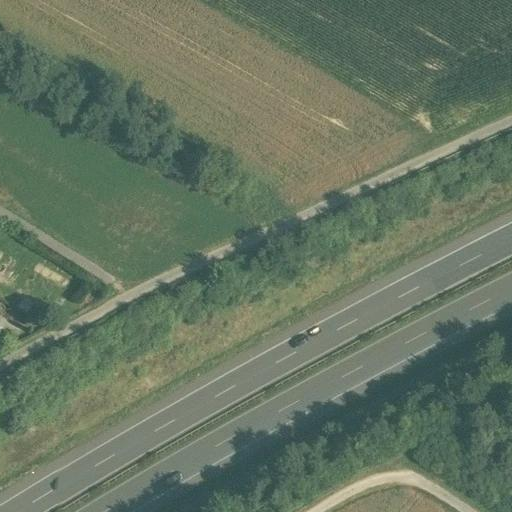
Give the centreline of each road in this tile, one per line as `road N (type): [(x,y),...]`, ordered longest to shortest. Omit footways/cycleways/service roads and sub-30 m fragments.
road 1 (track): [(511,129),(133,299),(0,371)]
road 2 (motorway): [(511,254),(258,386),(54,511)]
road 3 (motorway): [(133,511),(511,311)]
road 4 (track): [(461,511),(413,482),(387,478),(319,511)]
